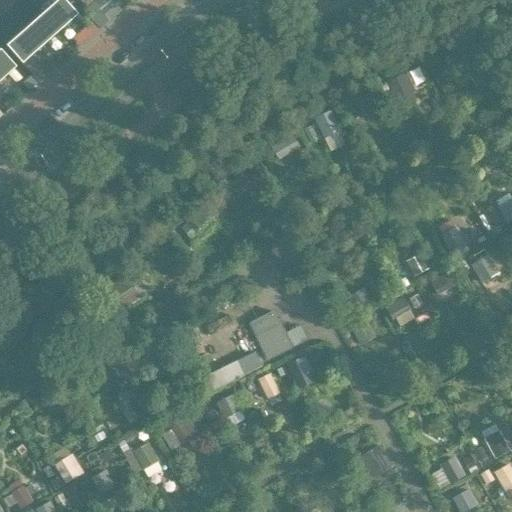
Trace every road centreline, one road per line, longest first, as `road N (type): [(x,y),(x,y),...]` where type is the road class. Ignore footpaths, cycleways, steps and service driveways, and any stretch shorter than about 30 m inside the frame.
road 1 (secondary): [(0,208),(195,38),(258,0)]
road 2 (secondary): [(224,0),(114,80),(0,182)]
